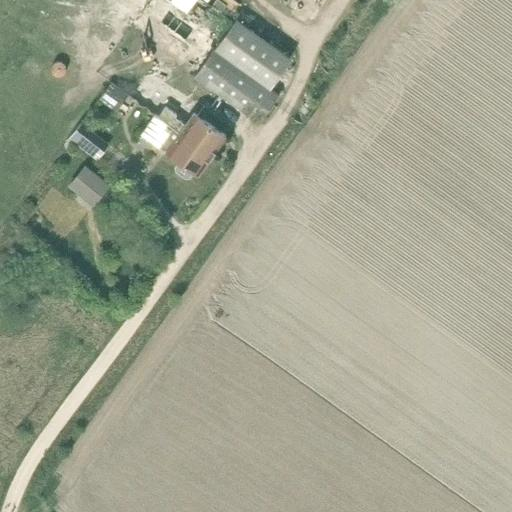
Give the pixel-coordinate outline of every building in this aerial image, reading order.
[(171,0),(170,1),(186,13),(195,0),(171,0)] [(237,18),(214,49),(270,89),(292,58),(237,18)] [(214,50),(196,75),(260,122),(278,96),(214,50)] [(129,95),(112,82),(99,99),(116,112),(129,95)] [(157,116),(210,154),(225,135),(193,112),(185,123),(175,117),(177,114),(165,106),(157,116)] [(210,154),(157,116),(154,114),(140,133),(178,161),(174,167),(175,171),(185,178),(189,177),(193,172),(196,174),(210,154)] [(82,123),(69,139),(97,160),(109,145),(82,123)] [(84,167),(70,184),(93,202),(107,185),(84,167)]
